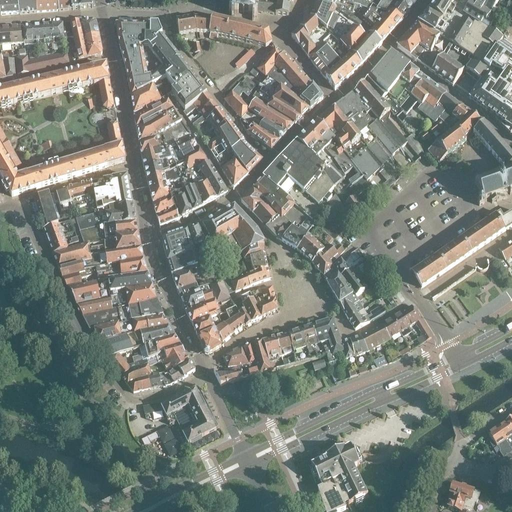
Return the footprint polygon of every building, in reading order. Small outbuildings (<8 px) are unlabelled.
[(17,0),(5,1),(4,0),(0,0),(0,8),(1,16),(19,15),(17,0)] [(36,14),(34,0),(17,0),(19,15),(36,14)] [(58,12),(57,0),(34,0),(36,14),(58,12)] [(92,7),(90,0),(57,0),(58,12),(58,13),(60,13),(60,12),(72,11),(72,12),(74,12),(74,11),(78,11),(81,11),(81,10),(91,9),(91,10),(92,10),(92,7)] [(234,0),(234,2),(231,2),(230,4),(233,5),(232,15),(229,14),(228,16),(231,17),(231,19),(233,19),(234,17),(252,19),(252,22),(254,22),(255,19),(257,20),(258,18),(255,17),(255,14),(276,16),(288,17),(290,5),(291,5),(293,4),(293,2),(293,1),(295,0),(301,0),(302,1),(304,0),(303,0),(234,0)] [(354,19),(358,8),(330,0),(318,0),(317,5),(335,12),(354,19)] [(399,3),(393,0),(330,0),(358,8),(359,7),(376,14),(376,13),(381,17),(380,18),(383,21),(382,22),(394,31),(402,22),(409,12),(398,4),(399,3)] [(393,0),(399,3),(398,4),(409,12),(417,0),(393,0)] [(488,32),(460,14),(447,4),(438,0),(437,0),(429,14),(418,26),(448,45),(450,46),(473,61),(466,72),(481,83),(488,73),(483,70),(503,42),(488,32)] [(502,0),(438,0),(447,4),(460,14),(488,32),(502,0)] [(326,33),(335,12),(317,5),(310,20),(326,33)] [(381,17),(376,13),(376,14),(359,7),(358,8),(354,19),(364,24),(374,31),(369,36),(381,46),(394,31),(382,22),(383,21),(380,18),(381,17)] [(374,31),(364,24),(354,19),(335,12),(326,33),(331,37),(334,39),(361,68),(381,46),(369,36),(374,31)] [(209,34),(212,19),(208,19),(206,19),(200,19),(199,19),(194,19),(194,18),(176,22),(179,36),(197,33),(196,33),(209,34)] [(212,19),(209,34),(209,35),(242,42),(266,49),(272,45),(271,45),(268,32),(212,18),(212,19)] [(331,37),(326,33),(310,20),(291,38),(299,48),(307,58),(331,37)] [(99,37),(96,24),(92,21),(80,23),(80,22),(79,22),(79,23),(70,24),(63,25),(64,39),(73,38),(72,35),(82,34),(83,41),(99,37)] [(170,96),(183,113),(207,95),(193,77),(183,66),(173,55),(161,38),(162,38),(158,28),(152,28),(151,28),(147,27),(140,27),(140,21),(118,21),(118,27),(117,27),(116,27),(116,28),(118,42),(119,48),(122,58),(122,60),(123,60),(125,69),(125,70),(127,80),(127,82),(128,82),(128,83),(130,98),(134,116),(165,100),(170,96)] [(64,39),(63,25),(63,24),(53,25),(54,44),(65,44),(64,39)] [(54,44),(53,25),(43,26),(44,45),(54,44)] [(44,45),(43,26),(32,27),(33,46),(44,45)] [(432,73),(439,60),(448,45),(418,26),(397,49),(416,63),(417,62),(432,73)] [(33,46),(32,27),(21,28),(23,47),(33,46)] [(22,45),(21,28),(10,29),(11,46),(22,45)] [(11,46),(10,29),(0,29),(0,42),(0,47),(11,46)] [(101,49),(99,39),(99,37),(83,41),(82,34),(72,35),(73,38),(76,55),(101,49)] [(361,68),(334,39),(331,37),(307,58),(335,92),(348,80),(361,68)] [(483,70),(488,73),(481,83),(470,99),(470,101),(496,119),(495,121),(510,135),(511,133),(511,48),(503,42),(483,70)] [(448,45),(439,60),(432,73),(453,88),(464,71),(466,72),(473,61),(450,46),(448,45)] [(100,56),(102,53),(101,49),(76,55),(78,62),(87,60),(87,59),(100,56)] [(274,67),(283,56),(276,49),(258,72),(265,78),(274,67)] [(69,66),(66,54),(66,53),(28,62),(28,57),(16,59),(17,77),(69,66)] [(409,88),(419,75),(409,68),(410,68),(390,54),(382,63),(377,69),(368,79),(387,96),(400,110),(414,92),(409,88)] [(301,73),(284,55),(283,56),(274,67),(289,84),(301,73)] [(15,78),(14,60),(3,62),(6,79),(15,78)] [(13,170),(21,166),(0,129),(0,107),(11,105),(13,105),(13,104),(90,85),(90,86),(93,85),(93,86),(94,86),(99,85),(109,82),(109,80),(106,69),(107,68),(106,66),(0,92),(0,177),(12,198),(125,163),(125,160),(123,152),(122,149),(123,148),(122,146),(111,149),(105,151),(105,152),(27,176),(26,175),(18,178),(13,170)] [(289,84),(274,67),(265,78),(268,80),(295,101),(312,86),(301,73),(289,84)] [(259,73),(258,72),(254,69),(250,74),(255,78),(259,73)] [(446,95),(419,75),(409,88),(414,92),(400,110),(402,113),(404,115),(396,121),(401,127),(408,120),(405,117),(417,103),(422,107),(418,111),(427,118),(446,96),(446,95)] [(251,93),(256,87),(246,79),(241,84),(251,93)] [(402,113),(400,110),(387,96),(368,79),(361,86),(361,87),(370,96),(369,97),(373,102),(377,98),(390,113),(395,119),(402,113)] [(295,101),(268,80),(260,88),(275,99),(273,101),(302,120),(309,112),(295,101)] [(114,108),(112,96),(112,95),(111,95),(109,84),(109,82),(99,85),(103,108),(109,112),(113,111),(115,111),(115,109),(114,109),(114,107),(114,108)] [(241,121),(242,120),(248,111),(250,108),(239,98),(243,94),(248,98),(252,94),(251,93),(241,84),(240,84),(234,90),(224,101),(228,106),(241,121)] [(323,100),(313,87),(312,86),(295,101),(309,112),(317,105),(323,100)] [(373,102),(369,97),(370,96),(361,87),(353,94),(401,149),(407,144),(405,142),(388,122),(390,116),(389,114),(390,113),(377,98),(373,102)] [(302,120),(273,101),(275,99),(260,88),(252,100),(255,101),(294,126),(295,127),(302,120)] [(401,149),(353,94),(345,101),(391,158),(392,158),(392,157),(401,149)] [(200,113),(213,103),(207,95),(183,113),(186,117),(195,110),(199,114),(200,113)] [(451,118),(462,108),(446,96),(427,118),(435,124),(439,120),(438,119),(441,117),(440,115),(443,111),(451,118)] [(248,111),(286,135),(294,126),(255,101),(250,108),(248,111)] [(391,158),(345,101),(335,109),(369,152),(382,168),(395,183),(396,183),(394,181),(398,177),(388,165),(384,168),(383,167),(382,166),(391,158)] [(137,132),(174,112),(167,103),(134,119),(137,132)] [(206,121),(219,111),(213,103),(200,113),(203,118),(193,126),(195,129),(201,125),(206,121)] [(452,131),(471,115),(470,115),(462,108),(451,118),(443,111),(440,115),(441,117),(438,119),(439,120),(439,119),(452,131)] [(382,168),(369,152),(335,109),(317,123),(338,147),(333,151),(338,157),(342,153),(363,179),(367,183),(380,171),(381,172),(379,174),(387,183),(384,185),(388,190),(395,183),(382,168)] [(215,133),(228,123),(220,111),(219,111),(206,121),(215,133)] [(286,135),(248,111),(242,120),(248,124),(278,144),(286,135)] [(191,138),(174,112),(137,132),(139,146),(139,145),(139,146),(156,141),(157,143),(159,142),(164,143),(165,146),(167,150),(191,138)] [(447,157),(466,142),(464,140),(480,123),(471,115),(452,131),(453,132),(436,145),(447,157)] [(121,145),(119,134),(119,132),(117,126),(118,125),(117,124),(118,124),(117,122),(115,122),(115,123),(111,123),(107,129),(111,149),(122,146),(122,145),(121,145)] [(261,163),(255,157),(251,153),(244,146),(244,145),(228,123),(215,133),(213,135),(215,139),(221,147),(211,153),(220,168),(232,158),(237,164),(236,164),(247,177),(261,163)] [(338,157),(333,151),(338,147),(317,123),(317,124),(307,134),(327,154),(334,161),(345,176),(353,170),(358,176),(349,182),(352,186),(363,179),(342,153),(338,157)] [(433,135),(443,127),(439,123),(429,131),(433,135)] [(278,144),(248,124),(244,130),(247,135),(270,152),(271,152),(278,144)] [(511,166),(511,157),(508,152),(483,124),(473,134),(505,171),(511,166)] [(345,176),(334,161),(327,154),(307,134),(296,145),(320,166),(318,169),(333,190),(346,178),(345,176)] [(429,138),(426,134),(421,138),(424,142),(429,138)] [(417,156),(423,151),(410,137),(405,142),(407,144),(417,156)] [(198,149),(191,138),(167,150),(165,146),(158,149),(159,152),(141,157),(141,158),(142,159),(144,171),(168,163),(169,164),(174,161),(178,170),(185,167),(185,165),(203,156),(198,149)] [(221,147),(215,139),(206,146),(211,153),(221,147)] [(156,141),(139,146),(141,157),(159,152),(158,149),(165,146),(164,143),(159,142),(157,143),(156,141)] [(333,190),(318,169),(320,166),(296,145),(277,164),(290,175),(286,180),(318,208),(328,217),(331,220),(345,232),(355,222),(344,206),(338,197),(336,195),(333,190)] [(447,157),(436,145),(427,152),(437,164),(446,156),(447,157)] [(43,157),(53,155),(51,147),(41,150),(43,157)] [(178,182),(187,178),(190,176),(188,173),(196,169),(207,163),(203,156),(185,165),(185,167),(178,170),(147,183),(150,195),(171,185),(178,182)] [(247,177),(236,164),(237,164),(232,158),(220,168),(225,178),(233,191),(247,177)] [(178,170),(174,161),(169,164),(168,163),(144,171),(147,183),(178,170)] [(290,175),(277,164),(263,181),(307,218),(318,228),(328,217),(318,208),(286,180),(290,175)] [(227,195),(219,181),(209,165),(197,171),(205,184),(216,201),(227,195)] [(205,184),(197,171),(196,169),(188,173),(190,176),(187,178),(191,188),(192,188),(203,208),(216,201),(205,184)] [(511,171),(476,184),(482,199),(479,201),(478,203),(479,207),(484,206),(485,203),(490,201),(491,204),(505,199),(504,196),(511,193),(511,171)] [(131,205),(127,177),(112,179),(112,180),(90,184),(94,196),(97,211),(108,208),(119,206),(119,208),(131,205)] [(203,208),(192,188),(191,188),(187,178),(178,182),(182,193),(191,214),(192,214),(203,208)] [(355,222),(357,220),(365,212),(379,198),(376,195),(362,208),(356,199),(370,188),(367,183),(363,179),(352,186),(349,189),(355,197),(344,206),(355,222)] [(303,222),(307,218),(263,181),(253,191),(265,204),(253,215),(266,229),(276,240),(276,239),(281,242),(294,227),(298,230),(304,224),(303,222)] [(90,197),(94,196),(90,184),(90,182),(65,190),(69,204),(90,198),(90,197)] [(191,214),(182,193),(178,182),(171,185),(175,196),(171,198),(175,210),(177,209),(181,219),(182,219),(191,214)] [(175,196),(171,185),(150,195),(153,206),(171,198),(175,196)] [(71,209),(69,204),(65,190),(55,193),(59,204),(61,212),(71,209)] [(265,204),(253,191),(241,203),(252,215),(253,215),(265,204)] [(59,220),(55,205),(59,204),(55,193),(33,199),(35,205),(32,206),(35,216),(38,215),(39,220),(37,221),(38,226),(41,225),(43,231),(58,226),(57,220),(59,220)] [(175,210),(171,198),(153,206),(156,217),(175,210)] [(135,223),(132,205),(131,205),(119,208),(119,206),(108,208),(97,211),(94,212),(95,215),(76,221),(80,233),(107,226),(135,223)] [(156,217),(159,228),(179,220),(181,219),(177,209),(175,210),(156,217)] [(264,245),(257,234),(256,233),(235,210),(234,209),(233,210),(222,217),(222,216),(215,220),(215,221),(204,227),(202,228),(203,228),(202,229),(213,249),(228,240),(229,243),(228,244),(236,259),(242,255),(244,262),(250,260),(264,256),(264,245)] [(422,289),(462,261),(489,243),(503,233),(511,227),(511,213),(503,219),(500,214),(496,217),(496,218),(412,275),(422,289)] [(309,238),(318,228),(307,218),(303,222),(304,224),(298,230),(294,227),(281,242),(297,252),(309,238)] [(345,232),(331,220),(322,231),(335,242),(339,238),(340,237),(345,232)] [(114,238),(138,236),(135,223),(107,226),(80,233),(79,233),(84,246),(89,245),(102,242),(103,242),(114,241),(114,238)] [(59,225),(58,226),(43,231),(47,241),(63,236),(59,225)] [(204,244),(197,230),(187,234),(188,234),(187,234),(191,248),(192,250),(204,244)] [(194,255),(192,250),(191,248),(187,234),(165,241),(164,241),(162,242),(162,245),(163,245),(166,255),(168,263),(194,255)] [(68,250),(63,236),(47,241),(52,255),(68,250)] [(141,251),(138,236),(114,238),(114,241),(103,242),(104,256),(141,251)] [(318,246),(309,238),(297,252),(306,260),(318,246)] [(511,243),(499,252),(504,261),(511,256),(511,243)] [(91,262),(89,245),(84,246),(68,250),(52,255),(58,269),(73,264),(82,263),(91,262)] [(324,252),(318,246),(306,260),(312,264),(312,265),(325,252),(324,252)] [(338,258),(344,252),(339,246),(333,251),(329,248),(324,252),(325,252),(312,265),(320,274),(322,276),(324,278),(335,269),(333,267),(331,265),(338,258)] [(354,253),(358,259),(363,256),(358,250),(354,253)] [(143,262),(141,251),(104,256),(106,269),(96,271),(97,275),(117,273),(116,266),(143,262)] [(198,273),(210,269),(207,261),(198,263),(199,260),(204,258),(203,253),(194,256),(194,255),(168,263),(168,264),(171,275),(193,269),(194,271),(196,270),(197,270),(198,273)] [(254,274),(267,269),(264,256),(250,260),(252,268),(254,274)] [(148,276),(143,262),(116,266),(117,273),(97,275),(98,285),(99,285),(148,276)] [(341,281),(350,274),(341,262),(341,263),(335,269),(324,278),(323,279),(327,285),(326,285),(327,285),(339,277),(341,281)] [(84,274),(82,263),(73,264),(58,269),(62,280),(78,276),(84,274)] [(372,269),(367,263),(363,266),(367,272),(372,269)] [(196,287),(193,277),(197,275),(196,270),(194,271),(193,269),(171,275),(172,278),(177,293),(196,287)] [(270,281),(268,271),(267,269),(254,274),(248,275),(246,276),(250,288),(258,285),(270,281)] [(372,269),(367,272),(373,281),(378,277),(372,269)] [(339,277),(327,285),(334,298),(356,282),(350,274),(341,281),(339,277)] [(81,287),(78,276),(62,280),(67,290),(68,290),(80,287),(81,287)] [(152,288),(148,276),(99,285),(100,287),(107,287),(108,295),(125,292),(152,288)] [(250,288),(246,276),(230,283),(235,294),(250,288)] [(235,294),(230,283),(228,279),(221,282),(228,297),(235,294)] [(231,302),(230,300),(228,297),(221,282),(208,287),(209,288),(214,301),(215,301),(217,305),(220,304),(221,306),(231,302)] [(364,293),(356,282),(334,298),(339,306),(340,308),(355,298),(356,300),(362,295),(364,293)] [(99,302),(95,286),(81,289),(80,287),(68,290),(76,306),(76,307),(99,302)] [(214,301),(209,288),(198,291),(196,287),(177,293),(178,294),(179,297),(186,313),(214,301)] [(156,302),(152,288),(125,292),(125,296),(128,309),(142,306),(156,302)] [(275,301),(272,289),(264,291),(258,292),(261,301),(263,307),(275,301)] [(389,294),(386,290),(379,295),(382,299),(385,297),(389,294)] [(397,306),(389,294),(385,297),(393,309),(397,306)] [(358,315),(354,308),(359,304),(359,303),(365,299),(362,295),(356,300),(355,298),(340,308),(343,313),(348,320),(358,315)] [(469,298),(463,302),(472,315),(478,311),(469,298)] [(112,312),(109,300),(99,302),(76,307),(82,317),(83,317),(83,318),(112,312)] [(261,320),(254,304),(252,300),(241,306),(243,310),(244,311),(251,324),(261,320)] [(219,311),(217,305),(215,301),(214,301),(186,313),(185,313),(192,326),(192,325),(192,326),(210,318),(210,320),(216,317),(218,316),(217,312),(219,311)] [(277,312),(275,302),(275,301),(263,307),(261,301),(254,304),(261,320),(277,312)] [(162,317),(156,303),(156,302),(142,306),(128,309),(131,323),(162,317)] [(424,329),(411,308),(401,314),(410,328),(415,325),(419,332),(424,329)] [(251,324),(244,311),(241,313),(240,311),(236,313),(234,309),(219,316),(224,326),(231,337),(245,327),(246,328),(251,324)] [(116,311),(112,312),(83,318),(89,331),(94,329),(118,323),(116,311)] [(355,332),(370,324),(379,319),(385,315),(383,312),(368,319),(363,311),(358,315),(348,320),(355,332)] [(410,328),(401,314),(392,320),(400,334),(399,335),(402,339),(411,334),(408,329),(410,328)] [(231,337),(224,326),(219,316),(218,316),(216,317),(219,322),(214,324),(217,330),(214,332),(222,344),(231,337)] [(134,336),(140,335),(169,329),(162,317),(131,323),(132,324),(134,336)] [(217,330),(214,324),(213,325),(210,320),(210,318),(192,326),(198,340),(214,332),(217,330)] [(335,355),(343,353),(340,344),(341,344),(332,320),(311,327),(318,346),(321,345),(326,344),(327,348),(323,349),(326,355),(327,357),(329,364),(333,363),(336,362),(335,355)] [(400,334),(392,320),(382,326),(390,341),(390,340),(400,334)] [(121,339),(118,323),(94,329),(98,345),(121,339)] [(391,341),(390,340),(390,341),(382,326),(360,338),(368,353),(369,353),(391,341)] [(318,346),(311,327),(300,331),(307,350),(308,355),(315,353),(317,358),(326,355),(323,349),(321,345),(318,346)] [(143,349),(174,339),(169,329),(140,335),(143,349)] [(428,334),(424,329),(419,332),(423,337),(428,334)] [(307,350),(300,331),(288,335),(294,354),(294,359),(295,364),(310,360),(308,355),(307,350)] [(222,344),(214,332),(198,340),(205,354),(210,355),(222,348),(222,347),(224,346),(222,344)] [(431,339),(428,334),(423,337),(426,343),(426,342),(431,339)] [(294,354),(288,335),(276,339),(275,339),(281,358),(294,354)] [(125,338),(121,339),(98,345),(107,360),(120,356),(132,352),(125,338)] [(368,353),(360,338),(350,341),(355,358),(368,353)] [(159,357),(158,354),(179,347),(175,339),(174,339),(143,349),(138,350),(141,357),(132,360),(133,365),(136,364),(159,357)] [(281,358),(275,339),(263,342),(262,342),(265,351),(271,372),(276,371),(274,362),(274,360),(279,359),(281,358)] [(355,358),(350,341),(341,344),(340,344),(343,353),(345,361),(355,358)] [(251,345),(256,365),(258,371),(259,376),(271,372),(265,351),(262,342),(251,345)] [(259,376),(258,371),(256,365),(251,345),(242,349),(248,366),(246,366),(250,379),(259,376)] [(150,368),(160,365),(184,356),(179,347),(158,354),(159,357),(136,364),(138,369),(149,366),(150,368)] [(242,349),(241,349),(228,355),(224,357),(228,369),(233,368),(234,368),(238,368),(240,376),(242,381),(243,380),(250,379),(246,366),(248,366),(242,349)] [(410,352),(408,349),(399,354),(401,358),(410,352)] [(126,364),(120,356),(107,360),(115,370),(126,364)] [(167,375),(189,363),(185,358),(184,356),(160,365),(167,375)] [(377,369),(387,365),(383,358),(379,360),(374,362),(377,369)] [(195,373),(189,363),(167,375),(174,385),(184,380),(195,373)] [(325,369),(323,363),(312,366),(314,372),(325,369)] [(136,364),(133,365),(128,366),(126,364),(115,370),(121,378),(133,371),(138,369),(136,364)] [(346,364),(339,365),(341,382),(348,381),(346,364)] [(152,378),(150,368),(149,366),(138,369),(133,371),(121,378),(127,387),(148,379),(152,378)] [(174,385),(167,375),(165,377),(163,375),(158,376),(160,385),(165,384),(166,388),(170,387),(174,385)] [(158,376),(152,378),(148,379),(151,391),(161,389),(166,388),(165,384),(160,385),(158,376)] [(134,395),(140,394),(151,391),(148,379),(127,387),(130,390),(134,395)] [(216,432),(195,391),(161,409),(160,405),(143,408),(144,416),(162,412),(169,426),(176,423),(183,436),(182,436),(187,446),(216,432)] [(511,436),(511,431),(506,423),(497,429),(511,450),(511,442),(509,439),(511,436)] [(509,455),(511,452),(511,450),(497,429),(488,435),(493,442),(492,443),(491,444),(490,445),(491,446),(491,447),(492,448),(493,448),(494,448),(496,447),(497,447),(500,452),(499,452),(506,463),(511,459),(509,455)] [(353,469),(359,466),(357,463),(361,461),(357,452),(354,448),(351,450),(350,447),(344,450),(344,449),(325,458),(325,459),(320,461),(319,459),(315,461),(316,463),(310,466),(311,469),(310,469),(315,484),(318,483),(319,485),(321,485),(323,489),(318,491),(324,511),(321,511),(341,511),(345,511),(343,505),(347,504),(348,506),(367,497),(353,469)] [(472,511),(474,504),(477,505),(480,494),(474,492),(474,493),(454,487),(447,510),(452,511),(456,511),(472,511)]
